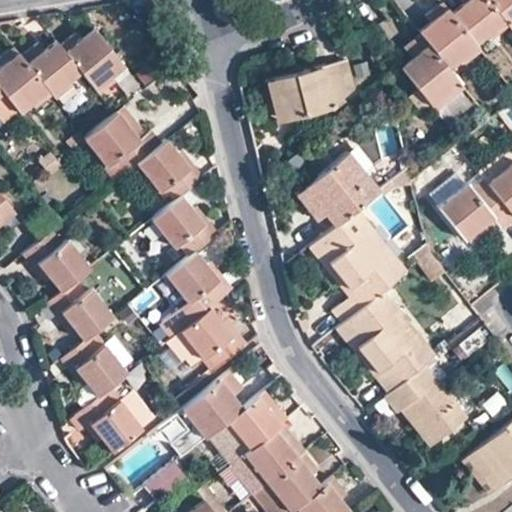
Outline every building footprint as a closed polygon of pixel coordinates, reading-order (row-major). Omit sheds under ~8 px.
[(501,19),(485,0),(458,0),(460,2),(448,11),(473,43),(501,19)] [(511,0),(485,0),(501,19),(505,24),(509,30),(511,27),(511,0)] [(473,43),(448,11),(444,7),(439,1),(422,14),(427,20),(415,30),(417,33),(425,43),(445,67),(457,58),(474,45),(473,43)] [(120,9),(114,12),(116,19),(123,16),(120,9)] [(89,28),(78,37),(61,49),(78,72),(91,88),(109,75),(120,66),(89,28)] [(61,49),(78,37),(74,32),(56,44),(61,49)] [(445,67),(425,43),(417,33),(401,46),(409,55),(397,64),(415,87),(427,103),(457,82),(445,67)] [(61,49),(56,44),(53,40),(41,49),(23,62),(45,89),(49,95),(66,81),(78,72),(61,49)] [(35,43),(17,55),(23,62),(41,49),(35,43)] [(0,62),(15,52),(10,45),(0,52),(0,62)] [(166,56),(158,45),(152,50),(159,60),(166,56)] [(461,64),(479,50),(474,45),(457,58),(461,64)] [(17,55),(15,52),(0,62),(0,89),(1,91),(17,111),(29,102),(45,89),(23,62),(17,55)] [(344,60),(270,77),(280,118),(328,105),(340,96),(351,88),(344,60)] [(113,81),(109,75),(91,88),(96,94),(113,81)] [(280,118),(270,77),(263,79),(272,120),(280,118)] [(66,81),(49,95),(53,100),(70,87),(66,81)] [(461,88),(457,82),(427,103),(432,110),(458,90),(461,88)] [(418,110),(427,103),(415,87),(406,95),(418,110)] [(49,95),(45,89),(29,102),(33,107),(49,95)] [(469,104),(458,90),(432,110),(443,123),(469,104)] [(344,102),(340,96),(328,105),(332,111),(344,102)] [(122,103),(114,109),(137,137),(145,131),(122,103)] [(114,109),(111,112),(81,134),(114,179),(135,162),(161,142),(150,128),(145,131),(137,137),(114,109)] [(81,134),(77,130),(63,140),(68,146),(81,134)] [(165,139),(161,142),(135,162),(162,197),(168,194),(173,199),(180,193),(197,179),(176,152),(165,139)] [(181,147),(176,152),(197,179),(203,174),(181,147)] [(356,207),(377,190),(345,149),(291,193),(312,220),(314,218),(322,212),(332,227),(356,207)] [(406,161),(403,150),(375,172),(385,184),(407,166),(406,161)] [(414,159),(406,161),(407,166),(408,169),(415,166),(414,159)] [(511,159),(484,181),(511,214),(511,213),(511,159)] [(436,204),(464,183),(456,171),(428,194),(436,204)] [(484,181),(481,178),(467,188),(464,183),(436,204),(462,238),(491,216),(495,223),(499,228),(511,218),(511,216),(511,214),(484,181)] [(180,193),(173,199),(149,217),(172,246),(177,242),(186,255),(193,249),(211,235),(190,207),(180,193)] [(0,217),(10,209),(0,195),(0,217)] [(194,203),(190,207),(211,235),(217,230),(194,203)] [(405,270),(356,207),(332,227),(325,232),(306,247),(344,297),(329,310),(339,324),(380,290),(405,270)] [(0,226),(15,214),(10,209),(0,217),(0,226)] [(322,212),(314,218),(325,232),(332,227),(322,212)] [(491,216),(462,238),(468,245),(495,223),(491,216)] [(60,241),(51,228),(25,249),(47,276),(58,290),(78,274),(87,266),(65,238),(60,241)] [(47,276),(25,249),(20,253),(41,280),(47,276)] [(193,249),(186,255),(164,273),(186,301),(179,305),(190,319),(208,305),(225,292),(204,263),(193,249)] [(209,259),(204,263),(225,292),(231,287),(209,259)] [(78,274),(58,290),(48,297),(68,323),(81,339),(93,330),(111,315),(78,274)] [(105,302),(115,293),(101,279),(92,288),(105,302)] [(380,290),(339,324),(333,329),(385,394),(422,363),(433,353),(380,290)] [(48,297),(44,301),(63,327),(68,323),(48,297)] [(218,319),(208,305),(190,319),(178,329),(181,332),(210,369),(239,346),(218,319)] [(224,315),(218,319),(239,346),(245,341),(224,315)] [(171,339),(181,332),(178,329),(168,337),(171,339)] [(93,330),(81,339),(62,354),(83,380),(95,395),(107,385),(126,371),(93,330)] [(111,333),(102,340),(119,363),(129,355),(111,333)] [(62,354),(57,359),(77,385),(83,380),(62,354)] [(452,400),(422,363),(385,394),(381,396),(394,411),(396,409),(400,406),(430,443),(464,415),(452,400)] [(227,368),(217,377),(231,394),(242,386),(227,368)] [(240,405),(231,394),(217,377),(179,407),(201,436),(203,434),(218,422),(224,417),(240,405)] [(107,385),(95,395),(77,409),(98,437),(109,450),(140,425),(107,385)] [(203,434),(226,463),(227,464),(241,452),(247,447),(272,426),(279,422),(269,410),(276,405),(262,388),(255,393),(240,405),(224,417),(218,422),(203,434)] [(456,397),(452,400),(464,415),(468,412),(456,397)] [(285,416),(276,405),(269,410),(279,422),(285,416)] [(400,406),(396,409),(426,447),(430,443),(400,406)] [(201,436),(179,407),(173,412),(156,426),(178,454),(194,441),(201,436)] [(77,409),(72,414),(94,441),(98,437),(77,409)] [(511,417),(468,453),(494,487),(511,472),(511,417)] [(303,449),(290,433),(282,439),(272,426),(247,447),(241,452),(264,480),(295,455),(303,449)] [(316,466),(303,449),(295,455),(264,480),(287,509),(293,505),(318,484),(309,472),(316,466)] [(241,452),(227,464),(236,476),(242,472),(255,488),(264,480),(241,452)] [(494,487),(468,453),(459,459),(486,493),(494,487)] [(157,504),(187,480),(171,460),(141,483),(157,504)] [(344,491),(330,475),(323,480),(318,484),(293,505),(298,511),(341,511),(346,508),(337,497),(344,491)] [(283,511),(287,509),(264,480),(255,488),(249,492),(264,511),(283,511)] [(210,491),(201,498),(209,507),(217,500),(210,491)] [(201,498),(201,497),(189,506),(188,507),(181,511),(212,511),(209,507),(201,498)] [(184,500),(167,511),(181,511),(188,507),(184,500)]
